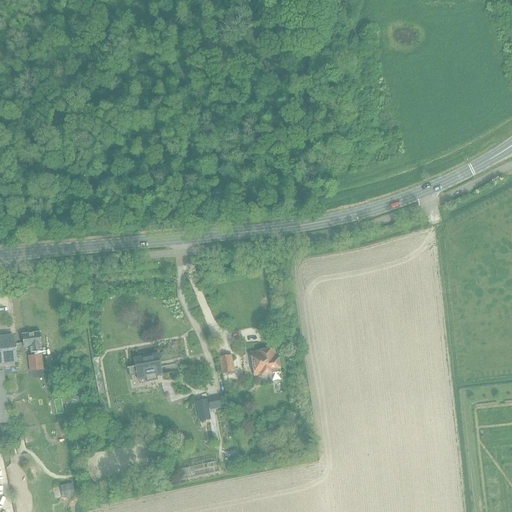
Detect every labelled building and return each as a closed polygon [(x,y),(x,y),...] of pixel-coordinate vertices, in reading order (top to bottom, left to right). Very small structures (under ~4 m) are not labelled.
[(40,331),(22,334),(23,347),(30,346),(30,353),(34,352),(35,354),(28,355),(30,370),(43,369),(41,351),(42,351),(41,344),(40,331)] [(15,362),(12,335),(0,336),(0,364),(1,364),(2,364),(15,362)] [(258,376),(279,372),(276,354),(274,355),(273,349),(256,352),(256,353),(250,354),(254,376),(258,375),(258,376)] [(135,366),(127,367),(129,376),(137,375),(137,379),(145,377),(146,382),(157,380),(156,375),(161,374),(157,353),(133,358),(135,366)] [(221,374),(233,372),(231,355),(219,357),(221,374)] [(0,423),(9,423),(2,364),(1,364),(0,364),(0,423)] [(203,441),(213,439),(206,400),(196,402),(203,441)] [(73,482),(60,484),(63,497),(75,495),(73,482)]
